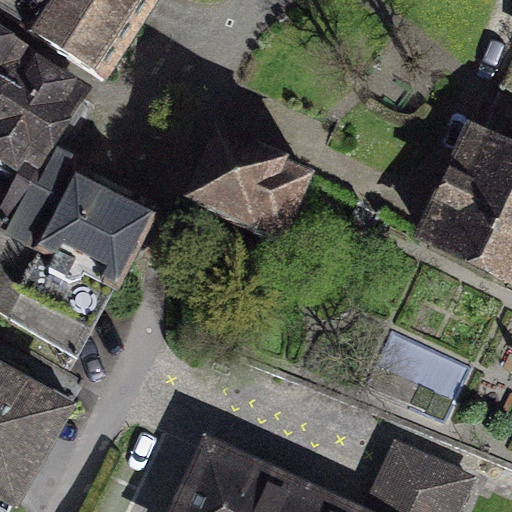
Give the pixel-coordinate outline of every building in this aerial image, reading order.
[(0,0),(0,16),(105,85),(161,0),(0,0)] [(0,168),(20,180),(0,214),(0,314),(76,358),(113,293),(119,298),(155,217),(82,179),(89,163),(61,146),(92,91),(0,31),(0,168)] [(511,144),(469,123),(412,244),(511,291),(511,144)] [(215,130),(183,206),(257,237),(258,233),(285,244),(306,194),(313,178),(287,167),(290,162),(215,130)] [(511,321),(508,320),(487,370),(511,380),(511,321)] [(18,511),(74,412),(0,369),(0,506),(10,511),(18,511)] [(204,438),(170,511),(463,511),(479,479),(394,440),(362,511),(204,438)]
